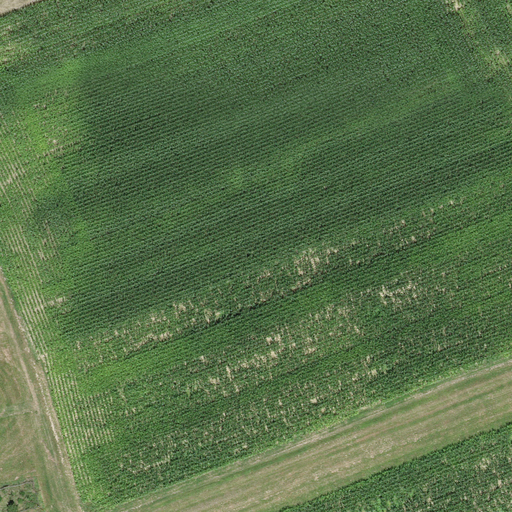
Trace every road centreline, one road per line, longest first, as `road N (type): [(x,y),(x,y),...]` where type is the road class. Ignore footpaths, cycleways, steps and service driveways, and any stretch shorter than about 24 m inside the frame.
road 1 (track): [(153,511),(511,367)]
road 2 (track): [(0,261),(70,511)]
